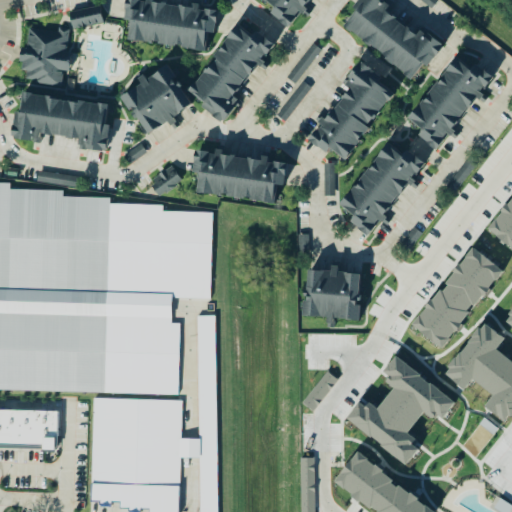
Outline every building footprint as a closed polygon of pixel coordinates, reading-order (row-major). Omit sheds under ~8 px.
[(208,53),(213,11),(135,0),(127,0),(122,41),(208,53)] [(310,0),(258,0),(256,3),(290,28),(310,0)] [(413,83),(441,46),(420,30),(415,36),(384,13),(389,6),(380,0),(365,0),(343,30),(413,83)] [(101,25),(98,7),(68,13),(71,30),(101,25)] [(233,99),(254,66),(259,69),(273,47),(234,23),(187,98),(224,122),(237,101),(233,99)] [(69,35),(26,28),(19,72),(25,73),(24,82),(61,88),(69,35)] [(319,48),(310,44),(290,78),(299,83),(319,48)] [(475,99),(476,101),(491,82),(455,56),(404,126),(438,150),(475,99)] [(394,89),(357,65),(309,141),(345,164),(394,89)] [(145,137),(170,122),(168,120),(190,106),(166,68),(120,97),(145,137)] [(291,105),(295,109),(311,88),(303,82),(298,89),(302,92),(291,105)] [(40,136),(77,140),(76,149),(103,153),(109,107),(17,95),(11,140),(39,143),(40,136)] [(369,235),(379,223),(382,225),(396,205),(400,208),(410,195),(411,195),(417,186),(412,182),(424,164),(405,151),(401,157),(384,145),(337,212),(369,235)] [(195,195),(273,206),(276,187),(281,188),(284,164),(193,152),(190,175),(198,176),(195,195)] [(324,164),(325,197),(336,196),(335,164),(324,164)] [(148,183),(159,198),(180,182),(169,168),(148,183)] [(78,187),(79,176),(48,174),(47,185),(78,187)] [(0,391),(178,396),(180,324),(171,324),(171,299),(210,300),(213,213),(163,211),(163,205),(109,204),(110,198),(62,197),(63,191),(10,190),(10,184),(0,183),(0,391)] [(489,229),(511,247),(511,201),(509,205),(508,204),(502,212),(503,213),(497,220),(489,229)] [(413,325),(443,349),(451,340),(450,338),(456,332),(457,333),(463,325),(462,324),(470,313),(468,312),(473,305),(475,307),(483,296),(485,297),(490,290),(489,289),(503,272),(474,248),(466,258),(467,258),(461,266),(460,265),(454,272),(455,274),(447,284),(449,286),(444,292),(442,290),(433,301),(432,300),(426,308),(427,309),(421,316),(420,316),(413,325)] [(360,275),(336,274),(336,272),(305,270),(303,320),(357,322),(360,275)] [(92,400),(92,502),(101,502),(101,505),(120,506),(120,509),(129,509),(129,511),(139,511),(140,510),(149,510),(149,511),(179,511),(179,459),(200,459),(199,511),(216,511),(217,317),(198,317),(197,440),(181,440),(182,400),(92,400)] [(0,447),(41,448),(41,451),(57,451),(58,412),(0,410),(0,447)]
